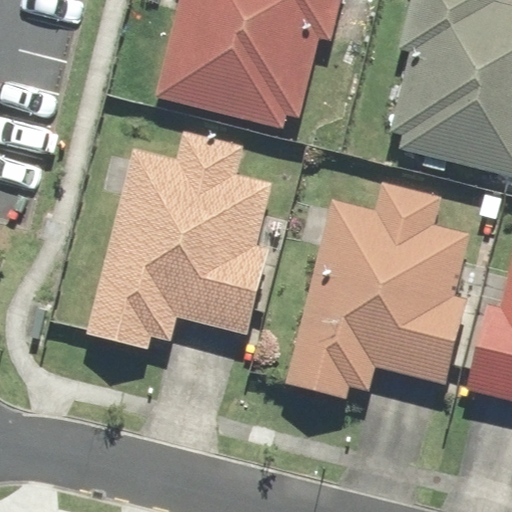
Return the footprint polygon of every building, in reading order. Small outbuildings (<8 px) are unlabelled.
[(182,0),(157,101),(286,134),(289,120),(299,122),(320,38),(335,42),(345,0),(182,0)] [(411,0),(401,44),(414,48),(393,132),(405,135),(400,152),(511,180),(511,8),(498,5),(499,0),(411,0)] [(178,319),(250,337),(272,251),(258,248),(274,188),(237,178),(245,148),(186,133),(178,163),(136,152),(87,340),(147,355),(151,339),(171,345),(178,319)] [(436,228),(442,198),(383,188),(377,218),(323,208),(291,390),(349,400),(351,389),(373,393),(377,371),(442,383),(469,234),(436,228)] [(511,265),(502,308),(490,305),(469,394),(511,403),(511,265)]
